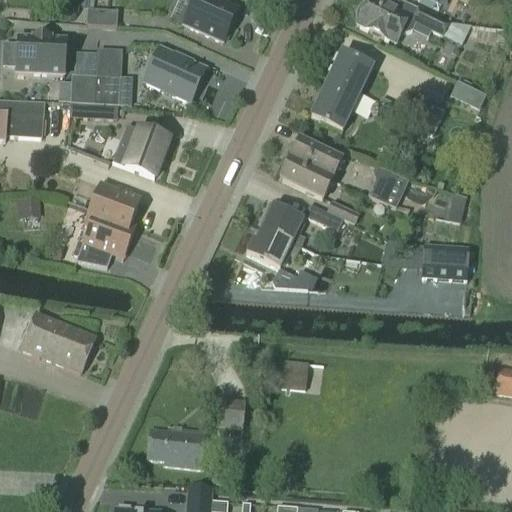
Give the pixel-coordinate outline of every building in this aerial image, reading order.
[(191,12),(183,29),(222,47),(224,42),(227,42),(231,33),(229,30),(236,13),(223,8),(226,0),(225,0),(187,0),(184,9),(191,12)] [(369,0),(368,0),(355,28),(395,47),(401,35),(404,37),(412,35),(415,27),(441,40),(461,51),(467,40),(495,43),(496,34),(448,28),(398,3),(394,12),(369,0)] [(414,0),(434,10),(438,0),(414,0)] [(87,13),(86,29),(116,31),(117,15),(87,13)] [(16,41),(15,77),(63,80),(64,44),(50,43),(50,41),(31,40),(31,42),(16,41)] [(87,72),(87,50),(66,51),(67,73),(87,72)] [(160,53),(145,86),(188,106),(192,98),(194,99),(202,83),(199,82),(203,74),(191,68),(191,66),(173,58),(173,59),(160,53)] [(340,56),(329,81),(337,84),(359,96),(371,71),(340,56)] [(93,109),(95,81),(70,80),(70,91),(54,90),(53,102),(70,103),(69,108),(89,109),(93,109)] [(117,110),(119,82),(95,81),(93,109),(117,110)] [(329,81),(310,121),(341,135),(359,96),(337,84),(329,81)] [(406,93),(396,115),(415,123),(411,131),(418,134),(423,136),(434,111),(436,107),(406,93)] [(0,106),(0,145),(4,146),(5,141),(41,143),(43,109),(0,106)] [(69,108),(69,122),(88,123),(89,109),(69,108)] [(418,134),(414,141),(428,147),(443,115),(434,111),(423,136),(418,134)] [(126,130),(112,167),(153,183),(167,146),(126,130)] [(69,160),(88,169),(97,150),(77,141),(69,160)] [(299,145),(289,164),(331,184),(340,164),(299,145)] [(289,164),(280,184),(321,204),(331,184),(289,164)] [(374,184),(367,201),(394,213),(407,185),(380,173),(379,174),(372,177),(374,184)] [(99,188),(89,215),(130,230),(140,204),(129,200),(130,197),(116,191),(115,194),(99,188)] [(438,216),(454,217),(456,199),(440,197),(438,216)] [(33,201),(16,204),(19,216),(35,213),(33,201)] [(326,217),(344,225),(353,229),(358,219),(331,206),(326,217)] [(338,237),(344,225),(326,217),(308,209),(303,220),(338,237)] [(272,210),(261,233),(299,251),(304,242),(297,238),(297,237),(299,238),(304,229),(300,227),(302,224),(272,210)] [(78,247),(73,261),(77,262),(75,267),(106,273),(114,253),(125,257),(134,232),(130,230),(89,215),(83,231),(88,233),(82,248),(78,247)] [(251,244),(245,258),(278,274),(285,259),(293,263),(299,251),(261,233),(254,246),(251,244)] [(58,264),(62,253),(53,250),(49,261),(58,264)] [(421,253),(420,285),(466,287),(468,255),(421,253)] [(273,277),(269,286),(273,293),(288,293),(291,286),(273,277)] [(35,317),(20,354),(80,378),(95,342),(35,317)] [(285,367),(282,394),(305,397),(308,370),(285,367)] [(511,374),(501,373),(498,400),(511,401),(511,374)] [(221,403),(217,432),(243,436),(247,407),(221,403)] [(149,434),(145,464),(162,466),(162,470),(195,474),(199,471),(203,437),(166,433),(166,436),(149,434)] [(211,474),(210,490),(242,492),(244,476),(211,474)] [(208,511),(210,494),(186,492),(184,511),(208,511)]
